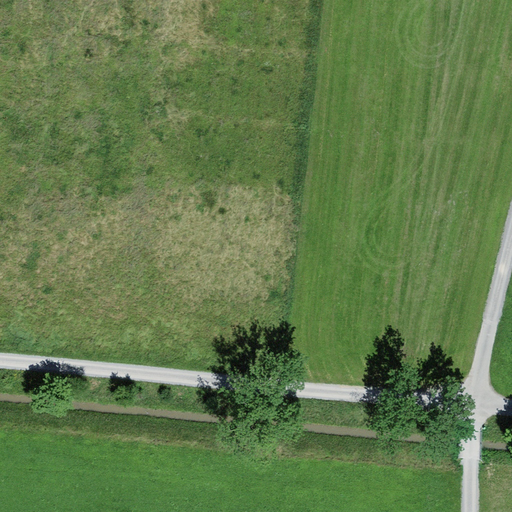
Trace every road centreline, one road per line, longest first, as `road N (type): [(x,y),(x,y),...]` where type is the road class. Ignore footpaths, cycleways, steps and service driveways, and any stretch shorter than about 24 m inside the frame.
road 1 (track): [(511,396),(0,348)]
road 2 (track): [(511,232),(473,392),(472,511)]
